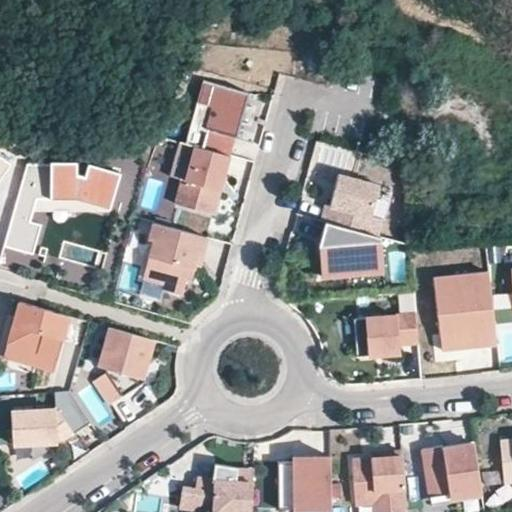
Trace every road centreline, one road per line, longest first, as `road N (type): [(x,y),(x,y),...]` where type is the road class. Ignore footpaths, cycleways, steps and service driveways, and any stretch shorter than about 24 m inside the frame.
road 1 (residential): [(246,315),(243,293),(302,95),(365,108)]
road 2 (residential): [(511,385),(376,399),(295,392)]
road 3 (residential): [(212,399),(42,511)]
